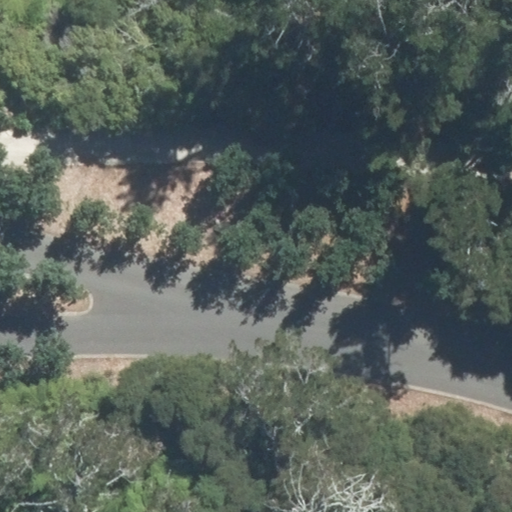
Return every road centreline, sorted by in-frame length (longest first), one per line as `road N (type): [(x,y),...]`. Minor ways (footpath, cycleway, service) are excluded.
road 1 (residential): [(511,378),(213,319)]
road 2 (residential): [(0,246),(132,284),(213,319)]
road 3 (residential): [(213,319),(0,340)]
